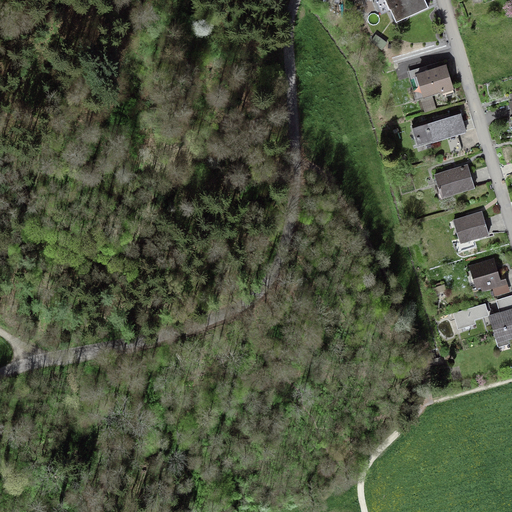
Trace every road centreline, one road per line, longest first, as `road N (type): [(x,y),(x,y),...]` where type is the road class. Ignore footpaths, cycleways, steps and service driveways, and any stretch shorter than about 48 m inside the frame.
road 1 (residential): [(294,0),(286,38),(291,215),(259,292),(156,337),(0,373)]
road 2 (track): [(293,154),(325,177),(368,242),(425,366),(426,403)]
road 3 (residential): [(443,0),(511,227)]
road 4 (track): [(364,511),(361,476),(426,403)]
